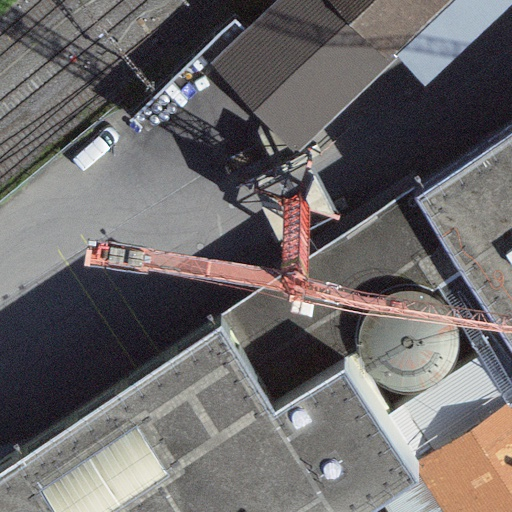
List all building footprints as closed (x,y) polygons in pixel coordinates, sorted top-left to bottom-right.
[(349,0),(393,47),(443,0),(349,0)] [(511,90),(384,173),(389,181),(432,242),(511,358),(511,90)] [(389,181),(194,316),(237,378),(306,330),(432,242),(389,181)] [(0,446),(0,511),(323,511),(308,488),(237,378),(194,316),(18,433),(0,446)] [(306,330),(237,378),(308,488),(377,445),(306,330)] [(511,511),(511,393),(417,452),(454,511),(511,511)]
